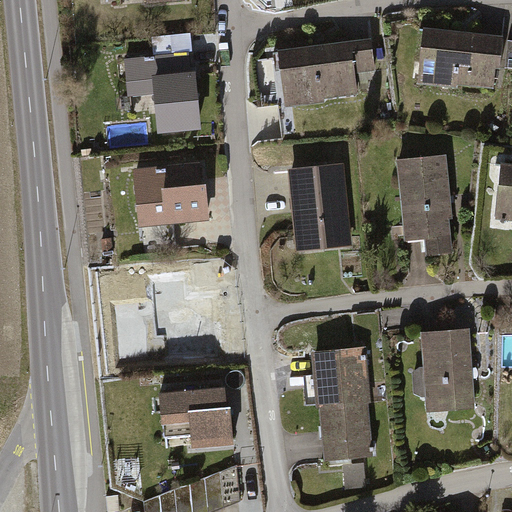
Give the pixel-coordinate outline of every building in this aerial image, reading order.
[(503,37),(430,30),(428,49),(438,50),(434,84),(457,87),(458,83),(493,87),(495,66),(500,67),(503,37)] [(370,40),(283,51),(286,71),(296,69),(300,103),(323,101),(323,97),(356,93),(354,72),(374,70),(370,40)] [(187,54),(126,59),(128,83),(156,80),(158,110),(165,109),(167,128),(198,125),(193,73),(189,73),(187,54)] [(445,156),(399,160),(405,226),(426,224),(427,233),(425,233),(427,254),(451,252),(448,216),(450,216),(445,156)] [(511,164),(505,164),(503,184),(511,184),(511,200),(510,220),(511,219),(511,164)] [(191,166),(137,172),(142,224),(207,217),(203,185),(193,186),(191,166)] [(339,166),(294,170),(300,238),(320,236),(321,247),(347,244),(339,166)] [(214,276),(148,285),(154,328),(177,325),(178,336),(221,331),(214,276)] [(469,330),(423,333),(425,368),(420,369),(415,373),(416,392),(422,395),(427,395),(427,398),(448,397),(448,407),(473,405),(469,330)] [(317,354),(321,406),(367,402),(363,359),(366,359),(365,355),(362,355),(362,350),(317,354)] [(224,387),(160,393),(164,437),(192,435),(193,446),(232,442),(229,408),(226,408),(224,387)] [(321,406),(326,459),(371,454),(371,450),(374,450),(374,446),(371,447),(367,402),(321,406)] [(221,472),(224,503),(240,501),(237,466),(221,472)] [(205,477),(209,509),(224,507),(224,503),(221,472),(205,477)] [(190,483),(193,511),(209,511),(209,509),(205,477),(190,483)] [(175,490),(177,511),(193,511),(190,483),(175,490)] [(160,496),(161,511),(177,511),(175,490),(160,496)] [(109,511),(118,511),(117,494),(107,495),(108,511),(109,511)] [(145,502),(145,511),(161,511),(160,496),(145,502)]
